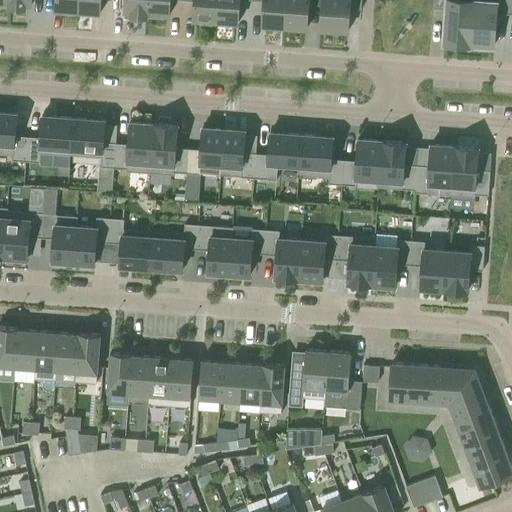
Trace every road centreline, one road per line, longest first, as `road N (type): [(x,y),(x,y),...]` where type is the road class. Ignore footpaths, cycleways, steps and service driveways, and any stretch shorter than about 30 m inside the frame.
road 1 (residential): [(511,369),(496,328),(0,293)]
road 2 (residential): [(395,70),(0,40)]
road 3 (residential): [(0,83),(391,113)]
road 4 (residential): [(391,113),(511,123)]
